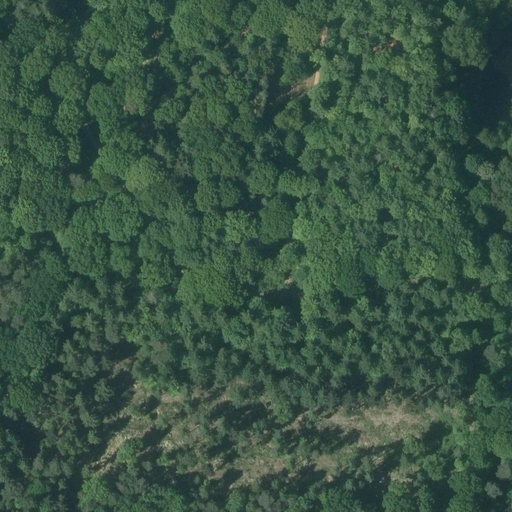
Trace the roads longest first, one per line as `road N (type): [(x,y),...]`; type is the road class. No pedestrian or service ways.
road 1 (track): [(469,277),(286,297),(220,295),(176,269),(127,193)]
road 2 (track): [(127,193),(64,275),(0,390)]
road 3 (track): [(469,277),(468,511)]
road 4 (unclassified): [(177,0),(127,193)]
